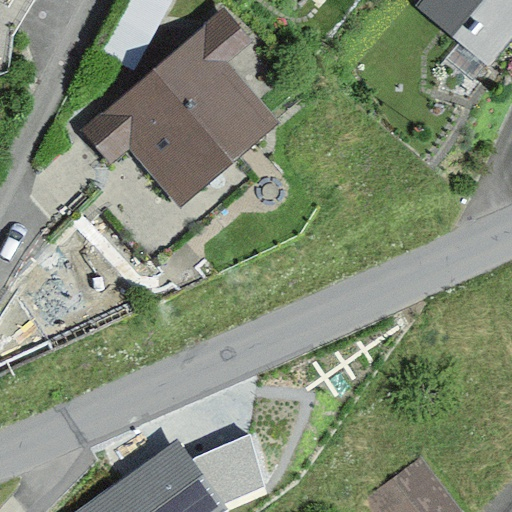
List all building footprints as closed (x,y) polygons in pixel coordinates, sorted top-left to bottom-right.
[(128,0),(101,48),(122,60),(159,0),(161,0),(169,4),(171,0),(128,0)] [(511,0),(429,0),(473,36),(503,0),(506,0),(511,4),(511,0)] [(139,157),(95,194),(152,261),(246,181),(223,155),(262,121),(201,49),(143,99),(135,90),(88,130),(110,156),(127,142),(139,157)] [(134,474),(160,511),(218,511),(251,490),(240,475),(273,452),(240,405),(208,428),(205,424),(134,474)] [(371,500),(379,511),(456,511),(420,463),(371,500)]
